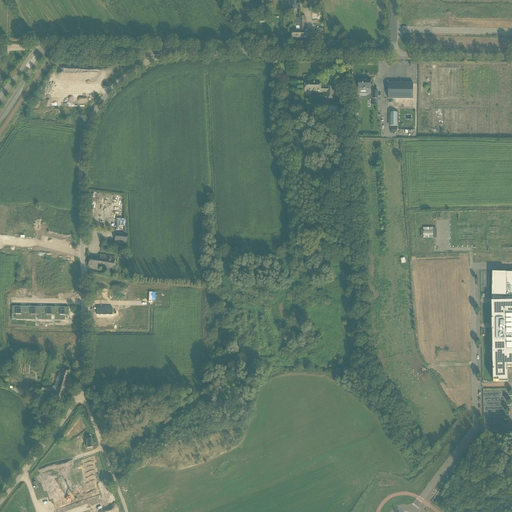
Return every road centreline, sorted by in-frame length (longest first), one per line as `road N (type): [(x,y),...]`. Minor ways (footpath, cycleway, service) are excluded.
road 1 (unclassified): [(511,264),(473,267),(476,425),(410,511)]
road 2 (unclassified): [(83,301),(83,142),(103,99),(154,59)]
road 3 (tertiary): [(395,54),(183,51),(154,59)]
road 4 (unclassified): [(0,503),(77,398)]
road 5 (unclassified): [(125,511),(77,398)]
